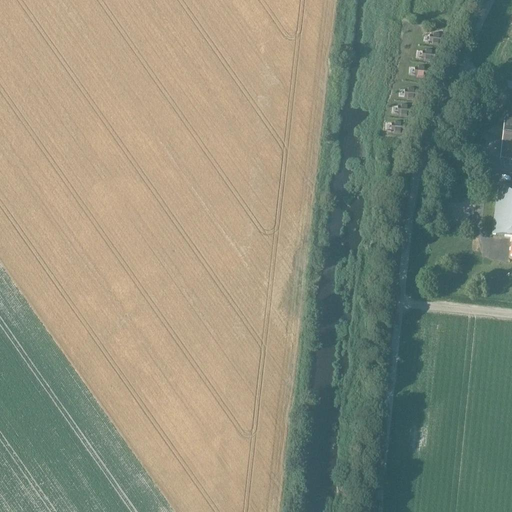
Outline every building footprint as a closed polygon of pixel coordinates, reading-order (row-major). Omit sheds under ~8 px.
[(438,44),(441,45),(442,36),(439,35),(439,34),(432,33),(432,35),(429,34),(428,43),(431,44),(431,45),(438,46),(438,44)] [(431,62),(431,61),(434,61),(435,52),(432,52),(432,50),(425,50),(425,51),(422,51),(421,60),(424,60),(424,61),(431,62)] [(414,76),(417,76),(416,78),(423,78),(423,77),(427,77),(427,68),(424,68),(424,67),(417,66),(417,67),(414,67),(414,76)] [(413,100),(413,99),(416,99),(417,90),(414,90),(414,89),(407,88),(407,90),(404,89),(403,98),(407,98),(406,100),(413,100)] [(400,116),(406,117),(407,115),(410,116),(410,107),(407,107),(407,105),(400,105),(400,106),(397,106),(397,115),(400,115),(400,116)] [(511,113),(504,113),(499,158),(511,159),(511,113)] [(391,123),(390,132),(393,132),(393,133),(400,134),(400,132),(403,133),(404,124),(401,123),(401,122),(394,122),(394,123),(391,123)] [(511,187),(497,186),(492,235),(511,237),(509,256),(511,256),(511,187)]
